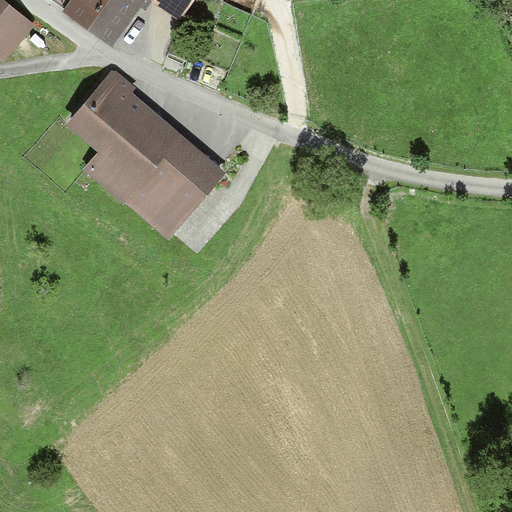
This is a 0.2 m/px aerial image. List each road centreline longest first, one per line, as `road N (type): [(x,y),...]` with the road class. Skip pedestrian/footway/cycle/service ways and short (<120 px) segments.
road 1 (unclassified): [(511,194),(391,173),(95,50)]
road 2 (track): [(372,166),(363,206),(474,511)]
